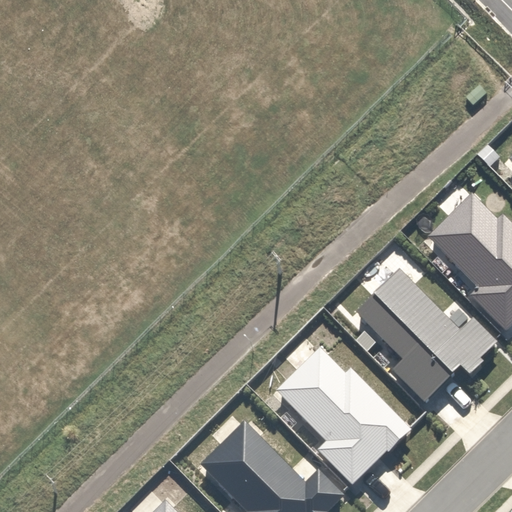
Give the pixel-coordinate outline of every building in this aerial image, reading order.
[(465,298),(504,338),(511,329),(511,219),(480,187),(426,240),(474,289),(465,298)] [(457,331),(399,270),(350,316),(391,359),(380,370),(432,424),(505,355),(470,318),(457,331)] [(318,342),(266,396),(316,444),(309,451),(352,493),(411,432),(318,342)] [(223,442),(202,464),(251,511),(250,511),(300,511),(302,511),(303,511),(328,511),(342,498),(312,470),(299,483),(247,433),(231,450),(223,442)] [(182,511),(169,499),(156,511),(182,511)]
